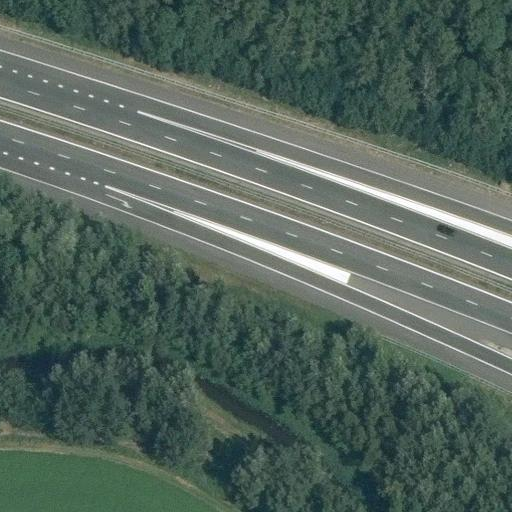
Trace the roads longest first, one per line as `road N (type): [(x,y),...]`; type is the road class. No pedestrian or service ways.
road 1 (motorway): [(109,172),(511,368)]
road 2 (motorway): [(109,172),(511,319)]
road 3 (motorway): [(511,265),(135,127)]
road 4 (motorway): [(511,229),(299,165),(135,127)]
road 5 (motorway): [(135,127),(0,85)]
